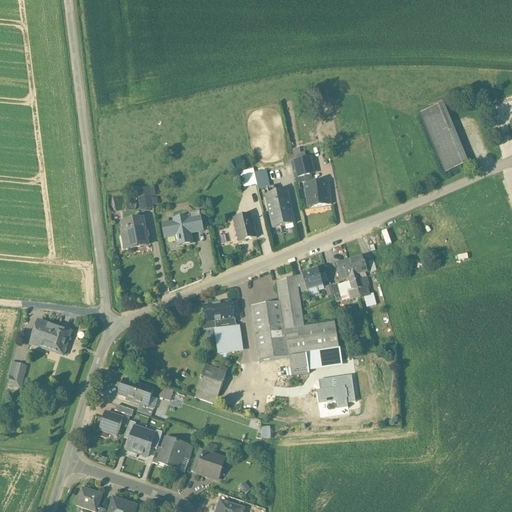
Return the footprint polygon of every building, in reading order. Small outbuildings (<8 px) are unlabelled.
[(468,164),(444,106),(443,106),(419,116),(444,174),(468,164)] [(306,159),(291,163),(295,179),(310,176),(306,159)] [(266,166),(255,168),(258,184),(269,182),(266,166)] [(254,174),(242,177),(245,188),(257,185),(254,174)] [(328,183),(305,186),(308,208),(331,205),(328,183)] [(153,199),(157,198),(155,188),(134,191),(135,201),(139,201),(153,199)] [(288,192),(265,197),(273,229),(295,224),(288,192)] [(153,199),(139,201),(141,213),(154,211),(153,199)] [(205,213),(198,214),(199,219),(200,219),(202,231),(208,230),(205,213)] [(198,214),(189,216),(190,218),(175,221),(175,224),(165,226),(166,230),(163,230),(165,239),(178,237),(178,240),(176,240),(177,243),(179,243),(179,246),(191,244),(189,233),(202,231),(200,219),(199,219),(198,214)] [(251,216),(233,220),(238,243),(241,242),(243,243),(245,243),(246,241),(257,239),(251,216)] [(140,220),(124,223),(125,230),(141,227),(140,220)] [(125,230),(121,230),(123,237),(126,237),(128,244),(131,244),(132,250),(141,248),(140,246),(147,245),(143,226),(125,230)] [(389,230),(382,232),(387,246),(393,244),(389,230)] [(354,277),(359,275),(367,273),(363,258),(349,262),(354,277)] [(354,277),(349,262),(336,266),(340,281),(347,279),(349,284),(351,292),(357,290),(354,277)] [(374,262),(368,264),(372,274),(377,273),(374,262)] [(318,272),(302,276),(302,277),(306,292),(323,287),(318,272)] [(359,275),(354,277),(357,290),(360,299),(369,296),(366,288),(369,287),(366,278),(360,280),(359,275)] [(296,277),(276,283),(279,303),(280,303),(285,330),(285,331),(304,328),(298,288),(296,278),(296,277)] [(302,277),(296,278),(298,288),(300,288),(301,293),(306,292),(302,277)] [(338,284),(332,286),(337,304),(343,302),(339,287),(338,284)] [(349,284),(339,287),(343,302),(344,304),(354,301),(351,292),(349,284)] [(232,301),(202,306),(204,323),(202,324),(203,331),(214,329),(214,330),(236,327),(232,301)] [(279,303),(252,307),(259,361),(289,357),(285,331),(285,330),(280,303),(279,303)] [(72,332),(41,321),(34,343),(41,345),(40,349),(64,357),(72,332)] [(304,328),(285,331),(289,357),(339,350),(339,349),(334,324),(304,329),(304,328)] [(240,327),(236,327),(214,330),(218,356),(244,352),(240,327)] [(339,350),(289,357),(292,377),(342,370),(339,349),(339,350)] [(27,368),(18,366),(14,378),(24,381),(27,368)] [(226,374),(206,367),(197,391),(217,398),(218,398),(226,374)] [(352,376),(318,381),(320,391),(317,392),(319,406),(335,403),(337,411),(348,409),(347,405),(356,403),(352,376)] [(14,378),(12,377),(10,386),(21,390),(24,381),(14,378)] [(153,391),(124,381),(118,397),(126,399),(126,402),(139,406),(147,409),(153,391)] [(173,392),(163,388),(159,398),(170,402),(173,392)] [(217,398),(197,391),(195,398),(215,405),(217,398)] [(134,412),(117,406),(115,412),(132,418),(134,412)] [(147,409),(139,406),(137,413),(151,418),(153,411),(147,409)] [(123,420),(106,414),(100,432),(117,438),(123,420)] [(124,440),(130,441),(135,427),(136,425),(130,423),(124,440)] [(137,455),(145,431),(135,427),(130,441),(127,452),(137,455)] [(272,427),(262,427),(262,438),(272,438),(272,427)] [(145,431),(137,455),(148,459),(151,449),(156,434),(155,434),(145,431)] [(156,434),(151,449),(157,451),(157,448),(162,434),(156,432),(155,434),(156,434)] [(185,447),(166,440),(163,450),(159,462),(179,469),(182,458),(186,447),(185,447)] [(193,448),(186,446),(185,447),(186,447),(182,458),(189,461),(193,448)] [(157,451),(152,464),(158,466),(159,462),(163,450),(157,448),(157,451)] [(206,452),(199,449),(192,472),(198,474),(205,454),(206,452)] [(205,454),(198,474),(218,481),(225,461),(205,454)] [(102,497),(82,490),(76,508),(89,511),(97,511),(98,509),(102,497)] [(134,511),(136,508),(114,500),(109,511),(134,511)] [(242,511),(243,511),(221,503),(217,511),(242,511)]
